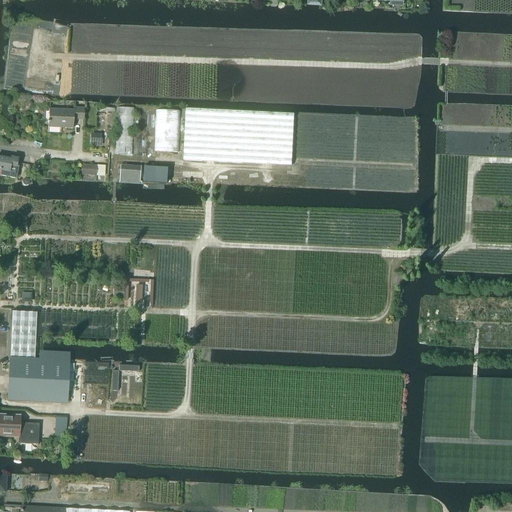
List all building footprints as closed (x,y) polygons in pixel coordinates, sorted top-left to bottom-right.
[(48,121),(48,123),(48,127),(73,128),(73,120),(84,120),(84,108),(73,108),(73,110),(49,109),(48,121)] [(184,154),(183,161),(291,166),(294,115),(186,109),(184,154)] [(101,134),(96,134),(92,134),(92,145),(96,145),(100,145),(101,134)] [(0,158),(0,170),(1,171),(0,175),(0,176),(16,179),(18,167),(16,167),(18,160),(3,157),(2,159),(0,158)] [(96,175),(97,165),(87,164),(86,175),(96,175)] [(121,166),(119,183),(141,184),(142,182),(140,182),(141,167),(121,166)] [(144,167),(142,182),(168,184),(169,169),(144,167)] [(8,385),(7,401),(67,404),(69,362),(38,360),(34,360),(36,314),(11,313),(9,359),(8,377),(8,385)] [(0,435),(10,436),(18,436),(18,439),(18,445),(38,445),(38,424),(19,424),(19,417),(19,420),(12,420),(12,417),(0,416),(0,435)]
